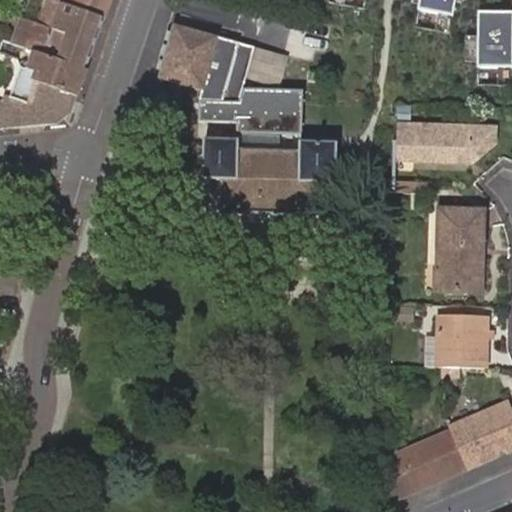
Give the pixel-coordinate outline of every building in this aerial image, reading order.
[(94,44),(103,18),(49,0),(47,0),(38,25),(94,44)] [(49,0),(103,18),(109,0),(49,0)] [(457,0),(422,0),(420,12),(454,19),(457,0)] [(511,15),(481,15),(480,67),(511,67),(511,15)] [(32,52),(84,70),(94,44),(38,25),(24,19),(15,46),(32,52)] [(254,48),(174,26),(156,100),(239,102),(246,77),(254,48)] [(283,56),(254,48),(246,77),(275,84),(283,56)] [(0,131),(66,123),(84,70),(32,52),(26,70),(33,72),(39,75),(28,106),(21,104),(7,99),(0,117),(0,131)] [(33,72),(21,104),(28,106),(39,75),(33,72)] [(494,130),(396,126),(395,166),(469,168),(487,152),(494,146),(494,130)] [(301,151),(238,149),(239,143),(203,142),(202,181),(220,181),(220,215),(321,216),(322,184),(337,184),(338,146),(301,145),(301,151)] [(413,197),(413,184),(394,184),(394,191),(394,198),(413,197)] [(433,214),(433,270),(441,270),(441,285),(477,284),(478,256),(472,255),(472,250),(473,250),(478,251),(478,214),(474,214),(433,214)] [(441,270),(433,270),(433,285),(441,285),(441,270)] [(410,306),(390,306),(390,324),(411,324),(410,306)] [(436,316),(433,370),(444,370),(484,371),(486,318),(436,316)] [(511,420),(504,402),(450,424),(452,428),(469,467),(491,457),(489,453),(496,450),(498,455),(511,448),(511,420)] [(383,468),(381,505),(403,496),(437,481),(435,476),(442,473),(444,478),(469,467),(452,428),(400,450),(400,451),(403,458),(383,468)] [(383,457),(383,468),(403,458),(400,451),(400,450),(383,457)] [(435,476),(437,481),(444,478),(442,473),(435,476)]
